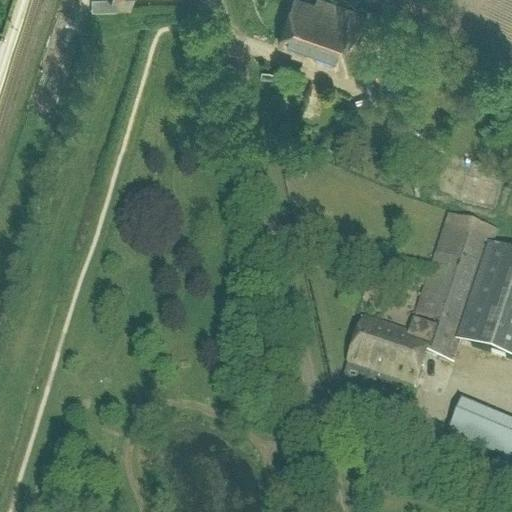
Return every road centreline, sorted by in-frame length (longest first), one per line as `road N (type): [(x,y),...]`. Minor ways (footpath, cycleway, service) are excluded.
road 1 (unclassified): [(317,428),(215,0)]
road 2 (unclassified): [(511,491),(350,423),(317,428)]
